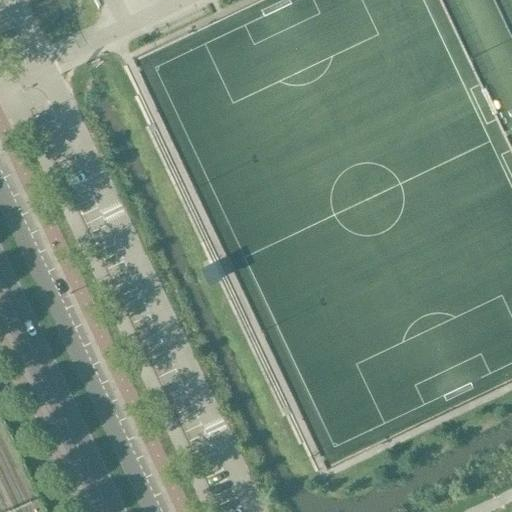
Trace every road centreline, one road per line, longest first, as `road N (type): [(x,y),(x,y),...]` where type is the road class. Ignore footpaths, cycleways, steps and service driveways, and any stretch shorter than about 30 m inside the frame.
road 1 (secondary): [(152,511),(0,188)]
road 2 (secondary): [(0,264),(117,511)]
